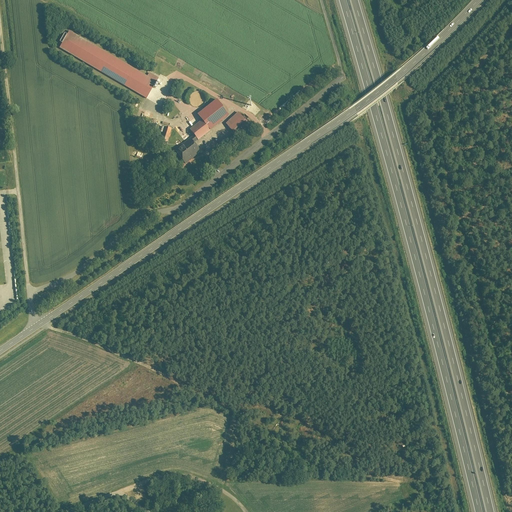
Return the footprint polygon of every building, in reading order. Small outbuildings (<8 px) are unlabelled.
[(70,33),(60,49),(147,100),(157,83),(70,33)] [(230,114),(217,98),(198,114),(202,119),(210,130),(230,114)] [(239,113),(227,124),(236,133),(247,122),(239,113)] [(190,129),(199,140),(211,131),(210,130),(202,119),(190,129)] [(173,130),(166,128),(161,144),(168,146),(173,130)] [(176,150),(186,164),(201,152),(191,139),(176,150)]
